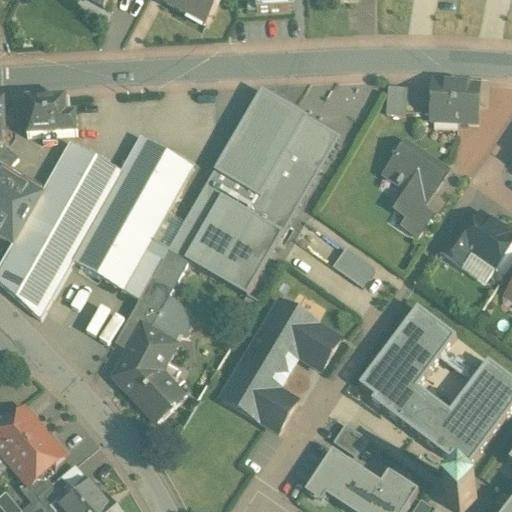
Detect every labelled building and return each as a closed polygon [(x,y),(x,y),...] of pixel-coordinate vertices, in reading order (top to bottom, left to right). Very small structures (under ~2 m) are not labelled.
[(110,0),(89,0),(105,8),(103,12),(104,13),(110,0)] [(222,0),(165,0),(163,6),(207,30),(222,0)] [(255,0),(257,16),(295,13),(293,0),(255,0)] [(479,89),(435,87),(433,124),(477,127),(479,89)] [(408,94),(389,92),(387,119),(406,120),(408,94)] [(340,141),(260,96),(169,256),(248,299),(340,141)] [(66,103),(27,104),(29,142),(78,139),(77,119),(67,119),(66,103)] [(71,147),(41,200),(14,247),(0,270),(0,287),(41,324),(74,267),(140,305),(153,283),(163,265),(147,256),(194,173),(141,142),(122,176),(71,147)] [(446,175),(406,148),(388,176),(401,185),(397,190),(399,191),(403,186),(409,190),(393,214),(403,221),(412,226),(421,212),(446,175)] [(7,152),(0,159),(0,175),(4,178),(19,163),(7,152)] [(0,239),(14,247),(41,200),(4,178),(0,175),(0,239)] [(432,219),(421,212),(412,226),(403,221),(398,229),(417,242),(432,219)] [(511,249),(511,240),(481,219),(471,234),(460,251),(471,258),(494,275),(495,275),(505,281),(511,271),(511,253),(510,252),(511,249)] [(459,226),(439,256),(462,271),(471,258),(460,251),(471,234),(459,226)] [(346,253),(333,272),(362,292),(375,274),(346,253)] [(140,305),(122,337),(136,345),(144,331),(151,335),(170,303),(174,295),(153,283),(140,305)] [(170,303),(151,335),(175,349),(176,345),(178,340),(188,341),(188,335),(188,330),(187,325),(186,321),(183,317),(181,313),(178,309),(174,306),(170,303)] [(341,344),(280,308),(222,404),(265,430),(279,438),(298,406),(281,396),(300,364),(322,377),(341,344)] [(451,465),(454,461),(469,472),(511,415),(511,385),(489,368),(451,419),(416,393),(454,343),(418,316),(361,390),(376,401),(372,406),(451,465)] [(136,345),(117,379),(126,388),(123,391),(158,428),(174,412),(175,413),(177,411),(176,410),(176,411),(154,389),(176,350),(175,349),(151,335),(144,331),(136,345)] [(45,438),(26,414),(0,435),(0,456),(9,468),(45,438)] [(368,445),(345,430),(334,447),(357,462),(368,445)] [(65,461),(45,438),(9,468),(26,488),(29,492),(44,479),(65,461)] [(407,511),(418,496),(389,477),(382,488),(333,455),(305,496),(322,507),(327,500),(344,511),(407,511)] [(44,479),(29,492),(26,488),(20,494),(32,507),(38,502),(53,489),(44,479)] [(53,489),(38,502),(46,511),(48,511),(72,493),(63,482),(53,489)] [(461,484),(444,501),(454,511),(466,511),(477,502),(461,484)] [(103,503),(89,485),(59,510),(61,511),(114,511),(105,501),(103,503)] [(19,511),(6,497),(0,502),(0,510),(1,511),(19,511)]
